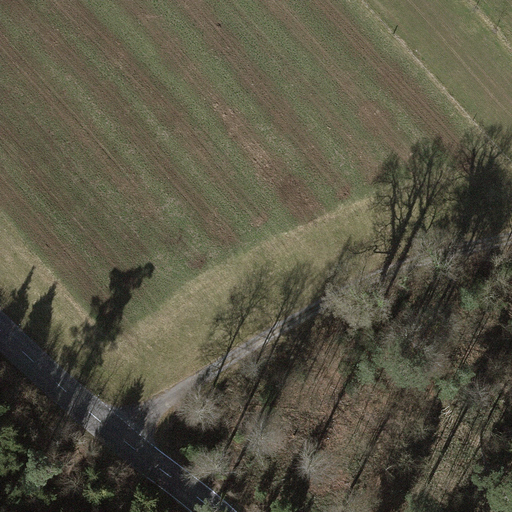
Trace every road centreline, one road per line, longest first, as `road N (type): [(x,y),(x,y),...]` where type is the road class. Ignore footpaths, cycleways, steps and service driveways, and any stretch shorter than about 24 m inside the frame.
road 1 (track): [(511,236),(385,271),(108,428)]
road 2 (tertiary): [(0,329),(214,511)]
